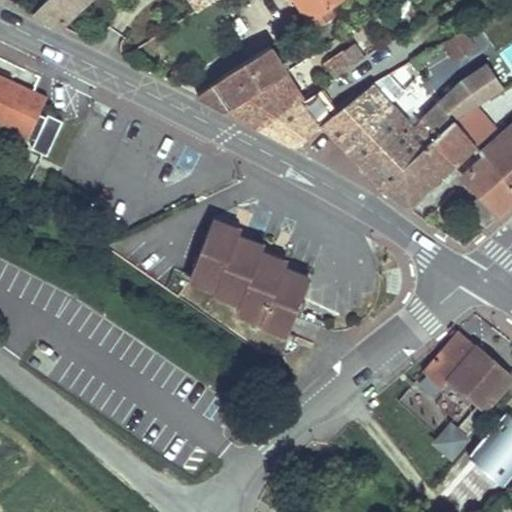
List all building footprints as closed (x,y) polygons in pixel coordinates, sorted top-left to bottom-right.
[(46,0),(35,12),(62,25),(88,0),(46,0)] [(193,0),(199,8),(211,0),(193,0)] [(303,0),(295,0),(308,20),(314,17),(303,0)] [(303,0),(314,17),(340,0),(303,0)] [(313,20),(318,27),(336,15),(332,8),(313,20)] [(444,42),(453,57),(473,46),(464,30),(444,42)] [(354,45),(343,52),(352,67),(363,60),(354,45)] [(287,73),(271,47),(216,83),(232,107),(287,73)] [(412,126),(391,103),(339,143),(382,187),(455,121),(504,89),(511,83),(511,48),(459,82),(412,126)] [(432,49),(411,61),(420,75),(441,63),(432,49)] [(352,67),(343,52),(327,62),(336,77),(352,67)] [(339,143),(391,103),(385,96),(420,75),(411,61),(372,84),(338,112),(322,125),(339,143)] [(232,107),(227,110),(260,127),(303,98),(287,73),(232,107)] [(0,74),(0,123),(35,140),(33,145),(48,151),(63,118),(48,111),(47,114),(40,111),(48,95),(33,88),(31,93),(9,83),(11,80),(0,74)] [(197,95),(227,110),(232,107),(216,83),(197,95)] [(303,98),(260,127),(296,146),(322,125),(338,112),(320,87),(303,98)] [(455,121),(463,131),(511,98),(504,89),(455,121)] [(476,147),(463,131),(455,121),(382,187),(379,189),(410,209),(476,147)] [(484,156),(511,189),(511,124),(481,152),(484,156)] [(462,176),(480,196),(499,216),(511,205),(511,189),(484,156),(462,176)] [(486,228),(499,216),(480,196),(467,207),(486,228)] [(289,333),(309,280),(281,270),(284,262),(258,252),(260,246),(235,237),(237,230),(211,220),(192,273),(217,283),(215,290),(241,299),(238,307),(264,317),(262,322),(289,333)] [(444,387),(449,380),(485,409),(511,377),(474,346),(459,365),(444,352),(432,367),(428,364),(423,370),(444,387)] [(447,386),(435,402),(458,419),(470,403),(447,386)] [(470,456),(503,483),(511,472),(511,417),(505,412),(470,456)] [(449,417),(431,439),(451,456),(469,434),(449,417)] [(494,494),(479,511),(501,511),(507,505),(494,494)]
